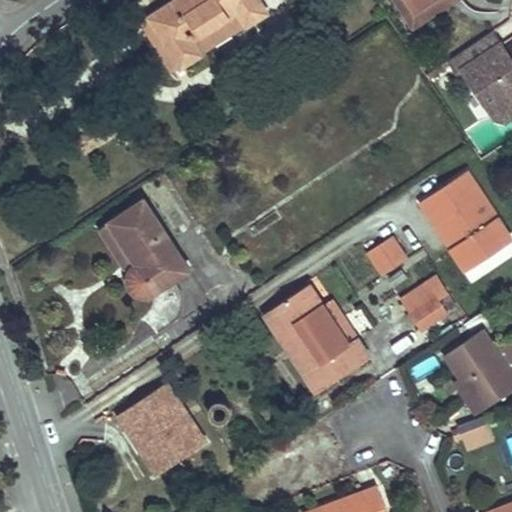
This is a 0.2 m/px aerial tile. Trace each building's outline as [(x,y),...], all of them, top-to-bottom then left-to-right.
[(166,0),(152,9),(183,59),(201,49),(192,35),(239,4),(250,21),(272,8),(266,0),(166,0)] [(454,1),(453,0),(432,0),(414,12),(406,0),(394,0),(413,28),(454,1)] [(406,0),(414,12),(432,0),(453,0),(454,1),(456,0),(406,0)] [(201,49),(250,21),(239,4),(192,35),(201,49)] [(146,13),(176,63),(183,59),(152,9),(146,13)] [(461,71),(496,122),(506,124),(511,120),(511,64),(509,67),(494,45),(500,41),(494,31),(448,61),(456,74),(461,71)] [(511,64),(511,56),(501,40),(500,41),(494,45),(509,67),(511,64)] [(100,124),(77,137),(85,152),(108,138),(100,124)] [(511,240),(511,234),(469,170),(419,203),(430,220),(439,214),(458,244),(450,249),(464,272),(511,240)] [(106,221),(107,223),(133,263),(128,269),(126,273),(125,276),(126,284),(129,291),(135,296),(142,299),(149,298),(156,295),(193,271),(144,196),(106,221)] [(458,244),(439,214),(430,220),(450,249),(458,244)] [(98,229),(126,273),(128,269),(133,263),(107,223),(98,229)] [(408,258),(394,235),(366,253),(381,275),(408,258)] [(400,298),(421,331),(449,313),(447,310),(456,305),(437,274),(400,298)] [(303,351),(294,357),(318,392),(370,358),(357,338),(348,344),(310,286),(275,308),(303,351)] [(266,314),(294,357),(303,351),(275,308),(266,314)] [(459,379),(461,377),(475,397),(467,403),(475,415),(511,390),(511,368),(500,350),(485,328),(443,356),(459,379)] [(511,341),(500,350),(511,368),(511,341)] [(453,383),(467,403),(475,397),(461,377),(459,379),(453,383)] [(155,476),(208,441),(169,383),(116,417),(126,431),(135,425),(148,446),(139,452),(155,476)] [(224,402),(220,401),(215,402),(211,404),(208,409),(208,414),(209,418),(212,422),(217,424),(222,424),(226,422),(230,418),(231,414),(231,409),(228,405),(224,402)] [(495,441),(488,423),(461,433),(468,451),(495,441)] [(148,446),(135,425),(126,431),(139,452),(148,446)] [(308,511),(386,511),(376,486),(308,511)] [(511,511),(511,501),(482,511),(511,511)]
